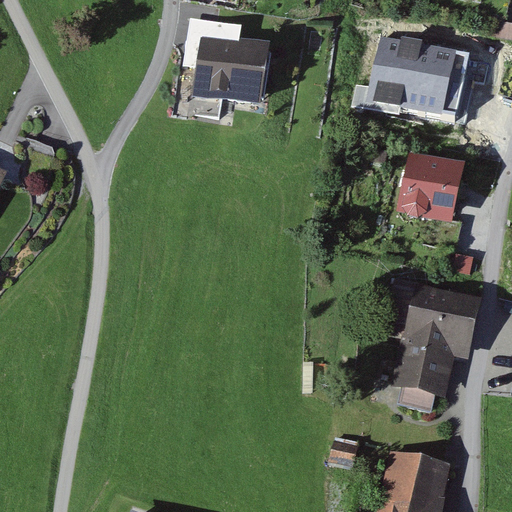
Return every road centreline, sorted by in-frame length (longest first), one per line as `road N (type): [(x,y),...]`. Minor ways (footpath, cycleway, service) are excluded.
road 1 (residential): [(468,511),(479,342),(511,165)]
road 2 (unclassified): [(61,511),(100,283),(99,176)]
road 3 (unclassified): [(99,176),(8,0)]
road 4 (residential): [(99,176),(161,64),(171,0)]
